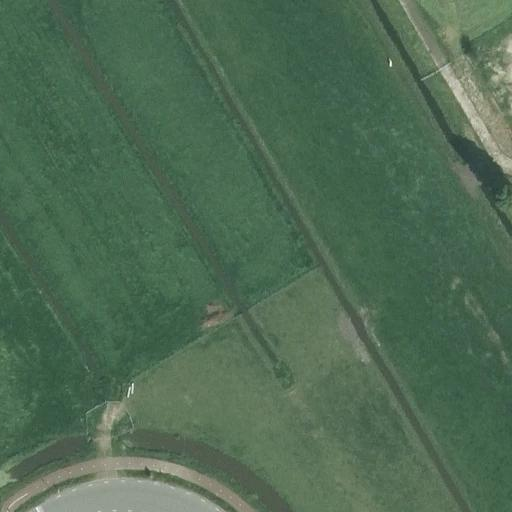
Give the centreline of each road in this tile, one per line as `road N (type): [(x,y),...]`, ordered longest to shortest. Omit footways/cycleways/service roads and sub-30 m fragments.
road 1 (track): [(406,0),(500,161),(511,166)]
road 2 (tertiary): [(191,511),(143,496),(56,511)]
